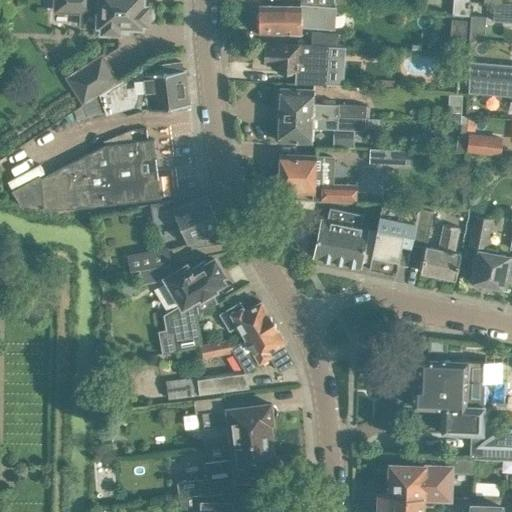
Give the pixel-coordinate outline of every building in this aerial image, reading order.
[(53,0),(54,12),(80,13),(102,14),(102,27),(102,31),(120,32),(121,26),(142,26),(142,23),(148,23),(148,20),(152,19),(154,16),(154,13),(152,10),(149,8),(149,5),(143,5),(143,0),(53,0)] [(467,13),(468,0),(454,0),(453,11),(467,13)] [(260,5),(260,32),(280,33),(302,33),(302,26),(312,26),(313,26),(314,3),(309,3),(305,3),(305,4),(302,6),(260,5)] [(511,21),(511,4),(494,3),(493,20),(511,21)] [(312,31),(311,44),(321,46),(322,32),(312,31)] [(450,37),(448,50),(464,52),(465,39),(450,37)] [(298,44),(286,44),(266,43),(266,47),(261,47),(261,56),(265,56),(265,60),(273,61),(273,68),(282,68),(282,71),(292,72),(293,69),(296,69),(295,83),(326,84),(327,62),(328,47),(321,46),(311,44),(298,44)] [(102,56),(67,77),(83,103),(100,92),(118,82),(102,56)] [(186,69),(185,69),(183,70),(182,61),(163,63),(164,72),(145,75),(142,67),(118,82),(119,82),(74,111),(77,119),(105,110),(107,114),(148,102),(149,108),(173,106),(173,110),(188,108),(187,104),(190,104),(186,69)] [(511,64),(469,61),(469,76),(511,80),(511,64)] [(368,74),(355,73),(354,83),(367,84),(368,74)] [(511,80),(469,76),(469,92),(511,95),(511,91),(511,80)] [(281,87),(280,112),(338,115),(338,116),(366,117),(367,105),(339,103),(314,102),(314,89),(301,88),(281,87)] [(448,111),(447,122),(461,123),(461,115),(461,112),(448,111)] [(280,112),(278,140),(298,141),(312,142),(313,127),(334,128),(354,129),(365,129),(366,117),(338,116),(338,115),(280,112)] [(399,119),(372,118),(371,129),(399,131),(399,119)] [(354,129),(334,128),(333,142),(354,143),(354,129)] [(468,136),(467,151),(501,155),(503,136),(469,132),(468,136)] [(458,135),(456,150),(467,151),(468,136),(458,135)] [(41,174),(11,190),(21,204),(43,202),(44,209),(47,210),(142,200),(161,197),(159,175),(142,176),(140,158),(157,157),(154,138),(138,140),(118,143),(105,144),(41,177),(41,174)] [(412,149),(370,147),(369,161),(412,163),(412,149)] [(334,155),(315,155),(281,153),(279,191),(313,192),(313,198),(356,200),(357,184),(333,183),(334,155)] [(153,203),(152,203),(154,219),(179,215),(182,220),(193,246),(206,244),(226,240),(206,194),(204,195),(176,207),(173,200),(153,203)] [(322,217),(314,257),(337,262),(361,266),(362,261),(370,263),(369,267),(396,272),(402,243),(412,245),(412,244),(416,223),(419,208),(420,206),(382,204),(377,229),(368,227),(361,226),(364,212),(350,209),(349,209),(331,205),(328,219),(322,217)] [(477,246),(470,280),(505,288),(511,256),(496,253),(496,249),(486,247),(492,218),(475,215),(469,245),(477,246)] [(416,223),(412,244),(425,247),(423,260),(421,260),(420,268),(421,268),(421,271),(456,278),(460,258),(461,252),(454,251),(459,226),(444,223),(439,248),(427,246),(431,226),(416,223)] [(139,270),(170,264),(167,247),(127,255),(130,271),(139,270)] [(170,264),(139,270),(141,284),(162,280),(178,305),(163,315),(165,330),(173,328),(175,343),(177,351),(189,349),(200,347),(195,316),(200,313),(217,303),(211,293),(216,289),(215,287),(225,281),(221,276),(224,274),(215,258),(206,264),(204,261),(190,269),(187,264),(174,272),(169,264),(170,264)] [(245,338),(274,321),(261,301),(245,310),(240,301),(220,313),(231,333),(239,328),(245,338)] [(279,370),(294,361),(283,343),(286,342),(274,321),(245,338),(235,344),(232,346),(234,351),(246,371),(271,356),(279,370)] [(232,346),(235,344),(234,338),(218,341),(220,353),(234,351),(232,346)] [(203,356),(220,353),(218,341),(201,345),(203,356)] [(486,361),(467,360),(420,358),(419,385),(414,385),(413,406),(448,407),(446,433),(476,435),(474,458),(511,459),(511,427),(509,428),(500,430),(491,434),(483,440),(486,361)] [(168,398),(200,394),(248,388),(246,371),(198,377),(198,376),(166,379),(168,398)] [(224,409),(222,397),(189,401),(191,414),(202,413),(204,428),(227,425),(230,444),(271,438),(269,422),(272,421),(272,417),(273,416),(274,416),(275,415),(275,414),(276,413),(276,412),(277,411),(277,410),(277,409),(276,408),(276,407),(275,406),(274,405),(273,405),(272,404),(271,404),(270,404),(270,403),(250,406),(224,409)] [(273,455),(271,438),(230,444),(232,463),(230,463),(230,460),(204,463),(206,479),(199,480),(200,495),(238,490),(237,478),(278,473),(278,472),(280,472),(281,472),(281,471),(282,470),(283,469),(283,468),(284,467),(284,466),(283,465),(283,463),(283,462),(282,461),(281,461),(280,460),(279,460),(277,459),(276,455),(273,455)] [(473,473),(474,459),(433,457),(432,465),(391,463),(390,493),(381,493),(381,492),(379,492),(378,511),(422,511),(423,496),(449,497),(450,472),(473,473)] [(200,495),(199,480),(198,478),(177,481),(179,497),(200,495)] [(511,511),(511,495),(473,493),(474,493),(472,493),(471,511),(511,511)] [(231,511),(232,503),(212,502),(202,502),(201,511),(231,511)]
